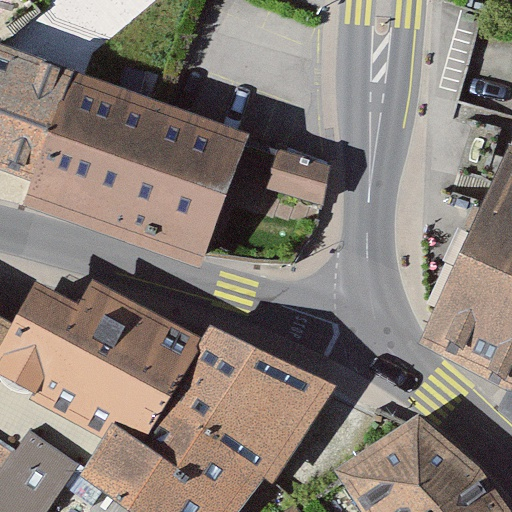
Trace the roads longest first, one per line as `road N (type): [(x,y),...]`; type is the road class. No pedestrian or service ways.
road 1 (tertiary): [(0,233),(330,319),(374,314)]
road 2 (tertiary): [(374,314),(365,268),(383,0)]
road 3 (tertiary): [(511,460),(395,354),(374,314)]
